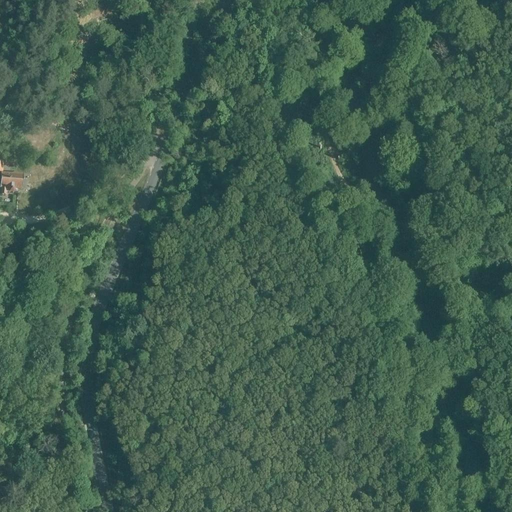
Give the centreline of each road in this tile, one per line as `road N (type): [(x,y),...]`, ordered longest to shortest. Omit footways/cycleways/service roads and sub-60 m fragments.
road 1 (unknown): [(78,511),(54,375),(100,233),(202,0)]
road 2 (tertiary): [(108,511),(89,410),(89,344),(225,0)]
